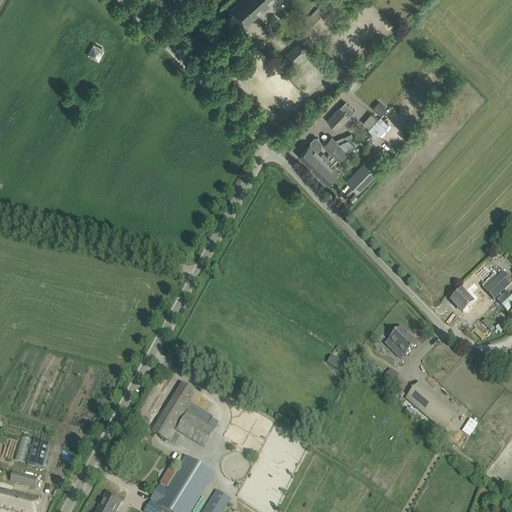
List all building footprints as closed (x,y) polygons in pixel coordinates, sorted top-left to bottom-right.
[(241,0),(229,11),(244,28),(275,0),(241,0)] [(304,23),(311,30),(317,23),(315,21),(322,13),(321,11),(327,4),(324,1),(310,16),(309,15),(304,20),(306,21),(304,23)] [(301,41),(286,55),(295,65),(310,51),(301,41)] [(387,109),(379,102),(372,109),(380,116),(387,109)] [(341,108),(328,121),(337,130),(350,117),(350,116),(355,111),(345,103),(341,108)] [(362,122),(369,128),(378,119),(371,112),(362,122)] [(390,125),(380,116),(378,119),(369,128),(369,129),(375,135),(378,131),(381,135),(390,125)] [(322,157),(317,152),(321,148),(321,143),(317,139),(314,138),(311,142),(311,144),(310,145),(299,156),(313,170),(326,157),(324,155),(322,157)] [(330,153),(339,144),(332,138),(324,146),(330,153)] [(339,162),(348,153),(339,144),(330,153),(339,162)] [(326,157),(313,170),(328,184),(339,173),(326,160),(327,159),(326,157)] [(358,191),(375,173),(366,164),(349,182),(358,191)] [(503,274),(498,279),(485,291),(494,300),(511,283),(503,274)] [(462,292),(452,302),(463,314),(464,313),(465,314),(470,310),(469,309),(473,305),(472,304),(478,298),(473,293),(478,288),(473,283),(463,293),(462,292)] [(386,345),(401,360),(404,356),(405,357),(418,344),(401,328),(400,329),(397,329),(394,332),(395,335),(389,341),(386,345)] [(326,364),(337,370),(341,364),(330,358),(326,364)] [(346,362),(340,369),(345,374),(351,367),(346,362)] [(408,386),(391,370),(380,381),(398,397),(408,386)] [(199,394),(182,384),(153,432),(169,443),(177,431),(204,448),(218,425),(191,408),(199,394)] [(419,384),(407,399),(444,431),(456,416),(419,384)] [(463,432),(471,437),(479,423),(470,418),(463,432)] [(35,441),(28,466),(43,470),(50,445),(35,441)] [(157,504),(168,511),(191,511),(215,475),(186,456),(167,487),(161,484),(151,500),(155,503),(157,504)] [(13,472),(10,481),(35,488),(38,479),(13,472)] [(0,488),(0,509),(11,511),(36,511),(40,499),(0,488)] [(155,503),(149,511),(223,511),(231,500),(218,491),(204,511),(168,511),(157,504),(155,503)] [(106,493),(96,511),(116,511),(122,502),(106,493)]
